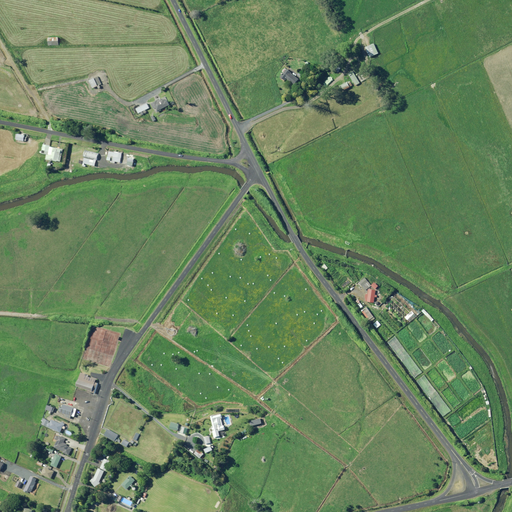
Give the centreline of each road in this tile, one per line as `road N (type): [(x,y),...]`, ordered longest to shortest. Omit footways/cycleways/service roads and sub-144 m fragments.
road 1 (unclassified): [(260,172),(114,366),(64,511)]
road 2 (tertiary): [(260,172),(317,273),(451,449)]
road 3 (unclassified): [(246,145),(234,161),(185,157),(0,121)]
road 4 (tertiary): [(173,0),(246,145)]
